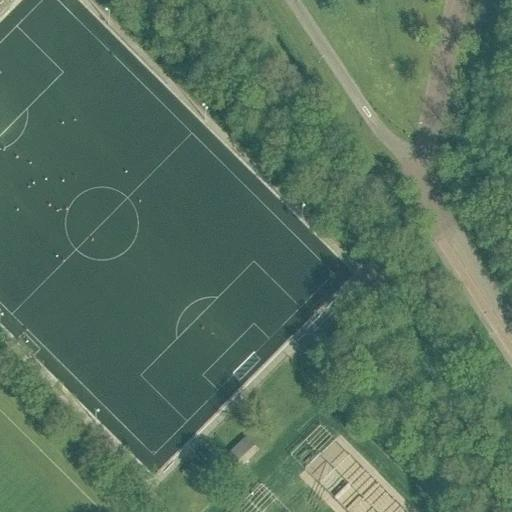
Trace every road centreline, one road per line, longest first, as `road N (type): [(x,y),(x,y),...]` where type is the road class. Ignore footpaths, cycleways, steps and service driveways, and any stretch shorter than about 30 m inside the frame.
road 1 (residential): [(423,155),(385,139),(292,0)]
road 2 (unclassified): [(423,155),(426,193),(511,333)]
road 3 (unclassified): [(423,155),(458,0)]
